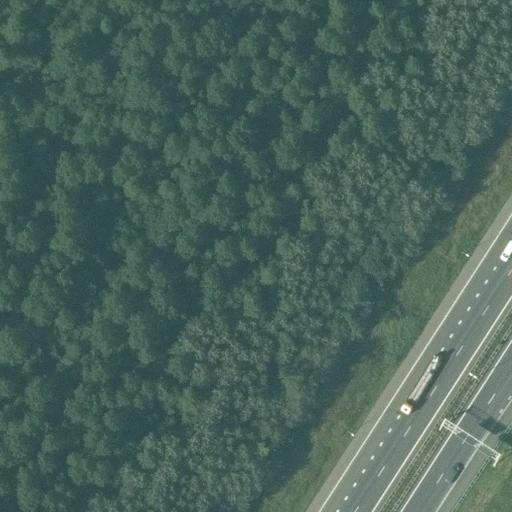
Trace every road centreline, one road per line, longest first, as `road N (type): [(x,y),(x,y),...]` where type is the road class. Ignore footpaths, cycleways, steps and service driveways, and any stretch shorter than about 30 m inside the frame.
road 1 (motorway): [(511,268),(354,511)]
road 2 (motorway): [(419,511),(511,369)]
